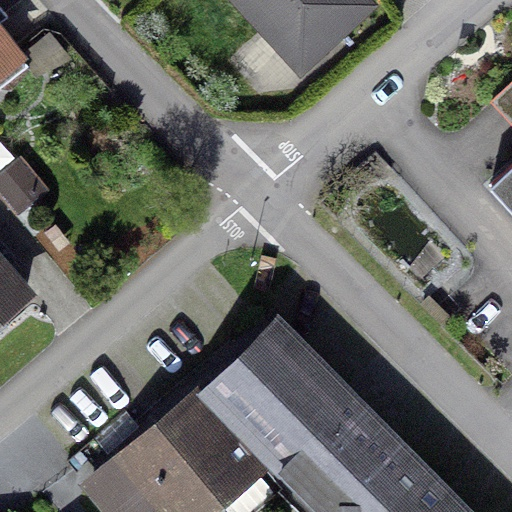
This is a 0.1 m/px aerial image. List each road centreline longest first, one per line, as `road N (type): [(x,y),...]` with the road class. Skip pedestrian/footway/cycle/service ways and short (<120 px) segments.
road 1 (residential): [(248,194),(511,463)]
road 2 (residential): [(248,194),(0,408)]
road 3 (residential): [(481,0),(248,194)]
road 4 (residential): [(72,0),(248,194)]
